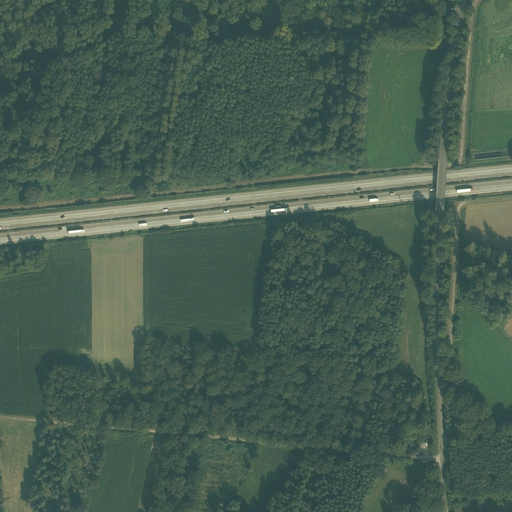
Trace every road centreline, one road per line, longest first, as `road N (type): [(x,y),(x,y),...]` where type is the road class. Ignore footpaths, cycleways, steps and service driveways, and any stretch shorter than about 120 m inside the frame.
road 1 (track): [(0,209),(453,166),(460,161),(476,0)]
road 2 (motorway): [(0,238),(511,183)]
road 3 (motorway): [(511,172),(0,226)]
road 4 (unclassified): [(445,511),(439,214),(463,0)]
road 5 (track): [(0,416),(419,457)]
road 6 (track): [(441,438),(459,439),(446,386),(453,291)]
road 7 (track): [(511,198),(461,203),(453,291)]
